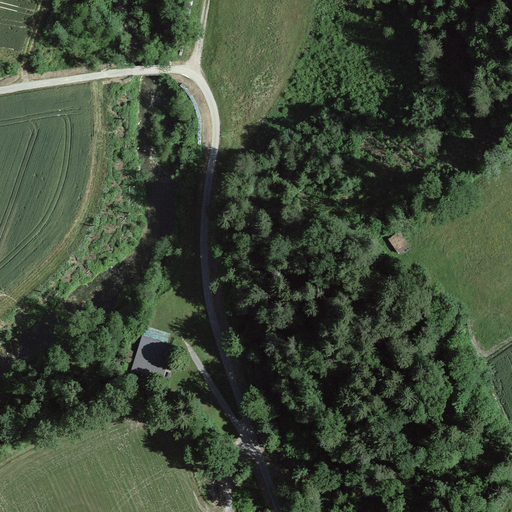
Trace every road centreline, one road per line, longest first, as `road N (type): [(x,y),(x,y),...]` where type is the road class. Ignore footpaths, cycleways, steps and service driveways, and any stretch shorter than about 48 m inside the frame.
road 1 (unclassified): [(0,89),(170,69)]
road 2 (track): [(255,442),(217,400),(183,341)]
